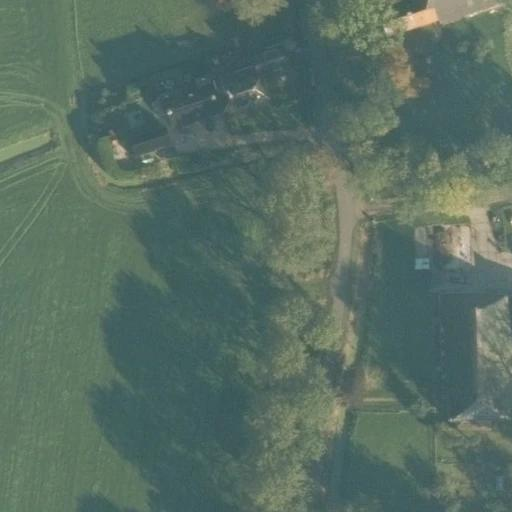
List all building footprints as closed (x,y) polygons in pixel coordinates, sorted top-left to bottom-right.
[(511,0),(410,0),(412,6),(382,16),(390,40),(440,23),(442,26),(511,2),(511,0)] [(257,69),(235,76),(232,67),(212,74),(226,115),(269,101),(262,81),(292,71),(285,50),(254,60),(257,69)] [(157,105),(162,119),(170,117),(175,132),(221,117),(209,79),(197,83),(200,92),(181,98),(179,93),(160,99),(157,105)] [(131,141),(137,159),(172,147),(166,129),(131,141)] [(510,403),(511,402),(511,296),(440,299),(443,400),(448,400),(449,423),(473,422),(473,423),(488,423),(488,422),(511,421),(510,403)]
